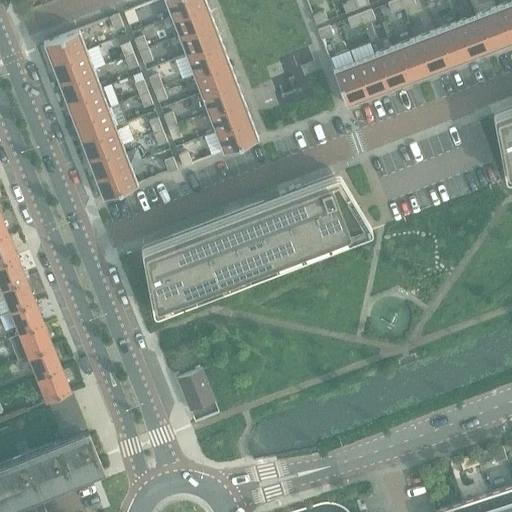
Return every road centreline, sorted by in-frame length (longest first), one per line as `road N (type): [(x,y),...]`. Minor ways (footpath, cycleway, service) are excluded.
road 1 (residential): [(81,246),(511,83)]
road 2 (secondary): [(0,99),(120,404),(148,498)]
road 3 (secondary): [(177,483),(81,246)]
road 4 (secondary): [(81,246),(0,41)]
road 5 (tertiary): [(380,451),(507,403)]
